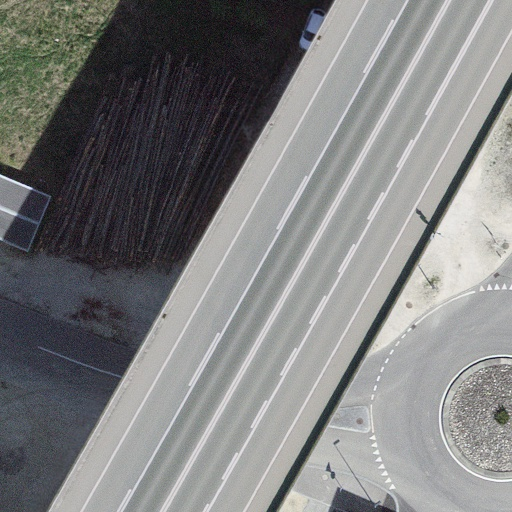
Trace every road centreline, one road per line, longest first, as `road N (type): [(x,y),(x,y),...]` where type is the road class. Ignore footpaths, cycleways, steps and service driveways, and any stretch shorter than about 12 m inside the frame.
road 1 (trunk): [(158,511),(395,91)]
road 2 (unclassified): [(0,321),(246,414)]
road 3 (unclassified): [(429,365),(278,399),(246,414)]
road 4 (unclassified): [(246,414),(413,463)]
road 5 (trunk): [(395,91),(493,22),(506,0)]
